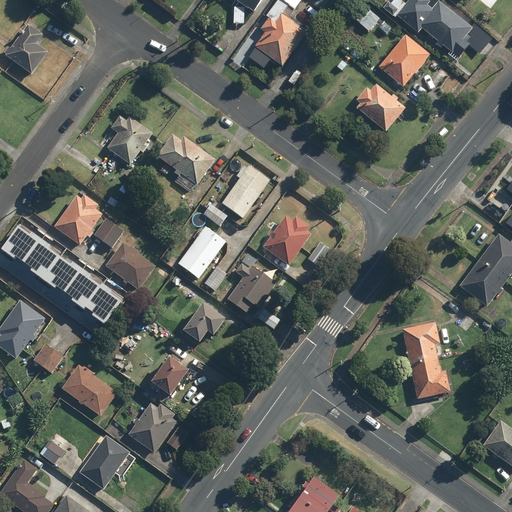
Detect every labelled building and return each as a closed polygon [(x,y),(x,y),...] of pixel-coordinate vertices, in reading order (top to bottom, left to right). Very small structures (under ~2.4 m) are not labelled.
[(233,0),(245,9),(253,15),(264,0),(233,0)] [(309,33),(291,20),(298,10),(283,0),(275,0),(264,16),(268,18),(257,34),(264,38),(256,49),(285,68),(309,33)] [(318,0),(314,6),(332,18),(343,0),(318,0)] [(394,20),(397,16),(420,34),(424,30),(440,43),(436,47),(442,51),(445,48),(457,58),(468,45),(481,56),(493,40),(473,24),(471,27),(441,3),(443,1),(441,0),(411,0),(408,5),(401,0),(390,0),(382,10),(394,20)] [(392,29),(368,9),(357,22),(370,33),(375,27),(386,36),(392,29)] [(44,34),(29,24),(14,47),(11,45),(4,56),(35,76),(49,53),(37,45),(44,34)] [(431,57),(407,37),(380,70),(403,90),(431,57)] [(390,97),(378,87),(373,93),(368,89),(358,102),(361,105),(358,110),(388,134),(406,111),(397,104),(400,99),(393,94),(390,97)] [(153,135),(130,118),(128,122),(120,117),(112,128),(120,134),(109,149),(131,165),(141,152),(145,154),(150,147),(146,145),(153,135)] [(218,161),(186,138),(183,141),(173,134),(157,156),(174,169),(173,172),(181,178),(183,174),(200,186),(218,161)] [(244,220),(270,181),(249,166),(247,169),(244,167),(237,178),(240,180),(223,205),(244,220)] [(82,198),(78,195),(54,228),(80,247),(86,238),(90,241),(95,234),(92,232),(103,216),(97,211),(101,206),(85,194),(82,198)] [(228,218),(210,205),(203,214),(221,227),(228,218)] [(292,221),(286,216),(262,248),(288,267),(312,235),(307,231),(310,227),(296,216),(292,221)] [(129,297),(25,223),(2,255),(106,329),(129,297)] [(226,242),(206,227),(179,264),(199,279),(226,242)] [(501,289),(510,278),(511,279),(511,243),(500,234),(460,288),(488,308),(497,296),(499,298),(504,291),(501,289)] [(157,267),(123,242),(107,265),(140,289),(157,267)] [(331,250),(320,242),(306,260),(317,268),(331,250)] [(236,273),(243,277),(228,300),(248,314),(253,307),(259,310),(264,303),(266,305),(273,294),(271,293),(277,284),(252,268),(250,271),(241,265),(236,273)] [(227,274),(217,267),(204,284),(215,292),(227,274)] [(48,321),(21,301),(0,328),(0,334),(1,336),(0,337),(0,348),(15,360),(30,341),(33,343),(37,337),(36,337),(48,321)] [(226,318),(204,303),(184,332),(200,344),(207,334),(213,338),(226,318)] [(435,323),(402,330),(417,400),(451,393),(447,370),(441,372),(435,346),(439,345),(435,323)] [(63,356),(45,344),(33,361),(52,374),(63,356)] [(202,361),(184,349),(178,358),(196,370),(202,361)] [(189,372),(171,358),(152,384),(170,398),(189,372)] [(118,394),(78,365),(61,388),(101,417),(118,394)] [(157,408),(151,404),(128,436),(154,454),(176,422),(172,419),(175,415),(160,404),(157,408)] [(511,429),(500,421),(482,447),(511,467),(511,429)] [(190,434),(179,425),(166,443),(177,452),(190,434)] [(70,440),(60,432),(40,456),(54,468),(68,451),(64,447),(70,440)] [(104,491),(130,453),(105,436),(79,473),(104,491)] [(38,469),(24,459),(0,490),(0,494),(23,511),(49,511),(55,505),(46,498),(47,497),(28,482),(38,469)] [(484,474),(467,463),(462,471),(480,482),(484,474)] [(315,479),(291,511),(331,511),(341,498),(315,479)] [(89,511),(66,496),(54,511),(89,511)]
